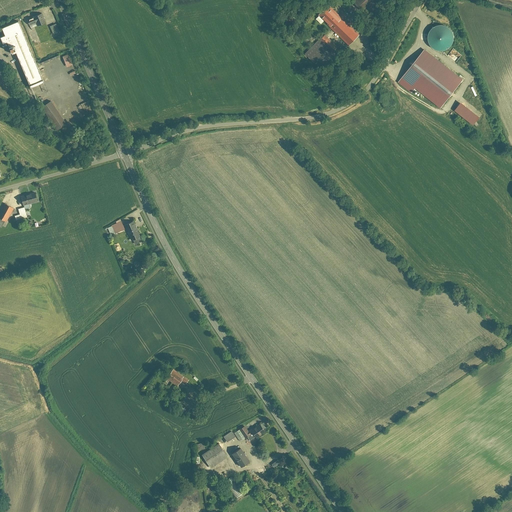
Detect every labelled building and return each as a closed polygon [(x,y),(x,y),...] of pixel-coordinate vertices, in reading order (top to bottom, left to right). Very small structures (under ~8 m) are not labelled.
[(359,35),(329,6),(319,16),(349,45),(359,35)] [(42,13),(28,19),(31,25),(38,22),(39,26),(46,23),(42,13)] [(44,82),(19,22),(2,29),(4,36),(1,38),(3,44),(7,43),(12,55),(16,53),(31,87),(44,82)] [(56,24),(50,27),(54,35),(60,32),(56,24)] [(447,25),(430,27),(433,50),(457,47),(455,33),(448,34),(447,25)] [(334,44),(324,34),(319,39),(327,46),(329,48),(334,44)] [(313,61),(327,46),(319,39),(305,54),(313,61)] [(461,78),(423,48),(397,82),(410,92),(414,88),(439,107),(461,78)] [(43,64),(61,56),(59,52),(41,61),(43,64)] [(68,55),(63,57),(67,67),(72,65),(68,55)] [(464,101),(457,110),(476,125),(483,116),(464,101)] [(65,124),(51,102),(42,107),(57,130),(65,124)] [(38,192),(23,195),(25,204),(40,201),(38,192)] [(7,203),(0,214),(0,216),(7,220),(8,221),(16,208),(7,203)] [(17,215),(18,220),(29,217),(26,206),(20,208),(22,214),(17,215)] [(111,236),(125,229),(124,226),(121,221),(111,226),(112,226),(107,228),(111,236)] [(140,237),(133,221),(124,226),(125,229),(131,242),(133,241),(140,238),(140,237)] [(189,380),(173,369),(166,379),(177,387),(181,381),(186,385),(189,380)] [(192,398),(186,394),(182,400),(188,404),(192,398)] [(248,432),(244,426),(239,430),(245,439),(247,438),(250,441),(255,438),(256,439),(265,433),(259,424),(248,432)] [(235,437),(231,432),(223,437),(227,443),(235,437)] [(228,458),(218,444),(201,456),(211,469),(228,458)] [(250,463),(240,449),(232,455),(241,469),(250,463)] [(275,467),(281,462),(278,459),(272,464),(275,467)] [(234,493),(238,498),(243,494),(239,489),(234,493)]
